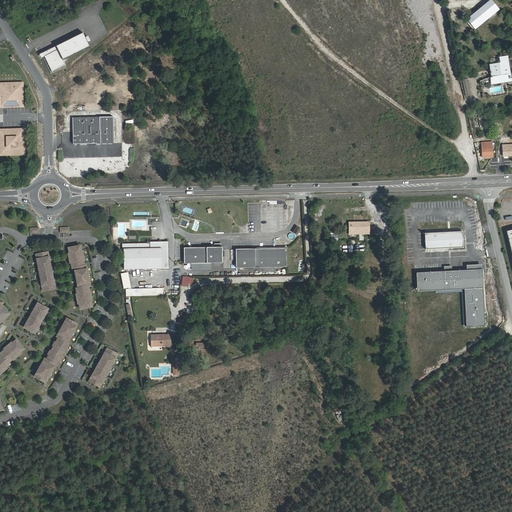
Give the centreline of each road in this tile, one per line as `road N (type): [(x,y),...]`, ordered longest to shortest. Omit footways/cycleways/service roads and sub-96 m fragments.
road 1 (primary): [(67,194),(482,182)]
road 2 (track): [(511,332),(356,434),(290,511)]
road 3 (track): [(285,0),(352,71),(474,157)]
road 4 (track): [(482,182),(432,0)]
road 5 (residential): [(48,176),(45,89),(0,18)]
road 6 (unclassified): [(511,301),(482,182)]
